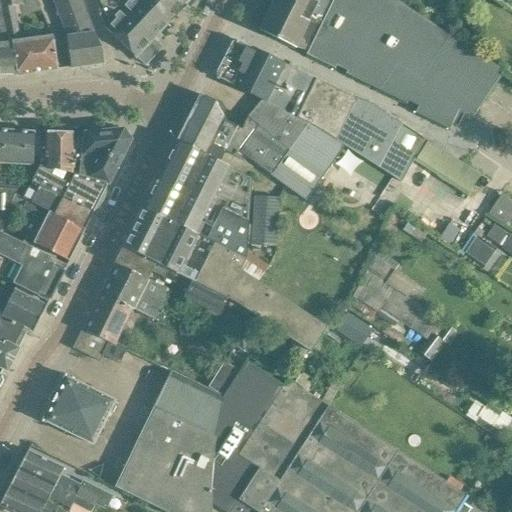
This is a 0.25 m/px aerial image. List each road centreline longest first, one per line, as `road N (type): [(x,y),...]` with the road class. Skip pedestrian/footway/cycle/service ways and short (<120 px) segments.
road 1 (residential): [(0,437),(166,118)]
road 2 (residential): [(0,98),(100,88),(166,118)]
road 3 (residential): [(166,118),(229,0)]
